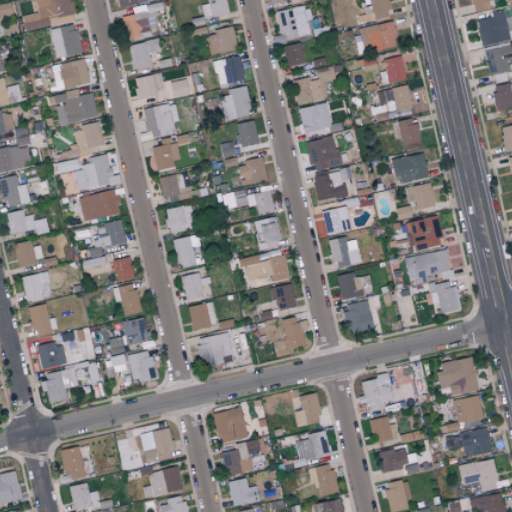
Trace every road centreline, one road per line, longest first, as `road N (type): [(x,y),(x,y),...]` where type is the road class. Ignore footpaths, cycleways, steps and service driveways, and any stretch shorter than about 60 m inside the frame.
road 1 (residential): [(0,441),(511,324)]
road 2 (residential): [(209,511),(92,0)]
road 3 (residential): [(364,511),(248,0)]
road 4 (tertiary): [(511,360),(429,0)]
road 5 (residential): [(47,511),(0,305)]
